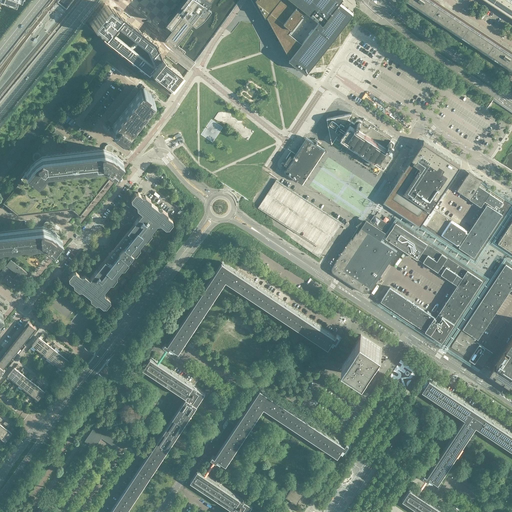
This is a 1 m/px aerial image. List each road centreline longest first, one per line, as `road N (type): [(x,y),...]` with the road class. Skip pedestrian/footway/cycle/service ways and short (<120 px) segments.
road 1 (residential): [(160,511),(249,378),(256,375),(342,432),(399,346)]
road 2 (residential): [(511,188),(418,128),(411,142),(324,84)]
road 3 (residential): [(24,308),(157,152)]
road 4 (residential): [(324,84),(270,166),(354,222)]
road 5 (tertiary): [(87,374),(190,246)]
road 6 (secondary): [(384,14),(511,106)]
road 7 (secondary): [(511,96),(397,10)]
road 8 (primary): [(0,109),(88,0)]
road 9 (unknown): [(504,292),(479,330),(471,322),(511,271)]
